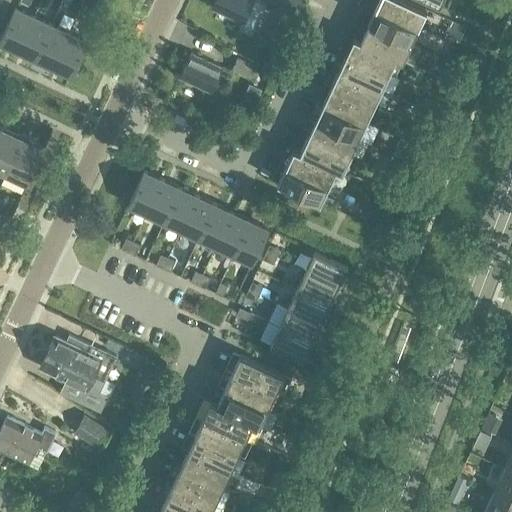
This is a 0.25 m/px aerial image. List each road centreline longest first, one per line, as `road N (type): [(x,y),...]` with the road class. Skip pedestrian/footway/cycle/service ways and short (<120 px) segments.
road 1 (residential): [(118,511),(203,335),(42,264)]
road 2 (tertiary): [(391,511),(511,195)]
road 3 (residential): [(112,117),(233,167),(252,164),(332,0)]
road 4 (residential): [(42,264),(112,117)]
road 5 (residential): [(112,117),(166,0)]
